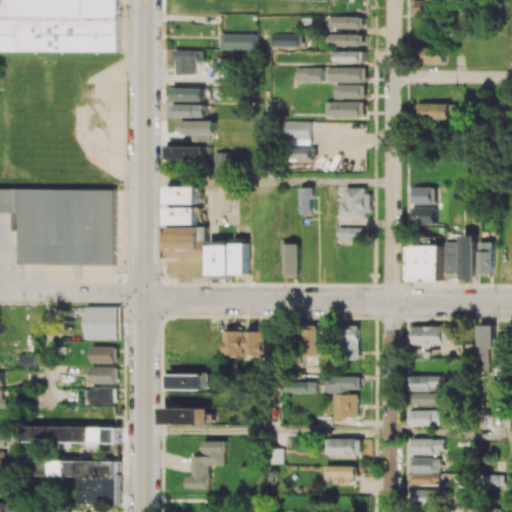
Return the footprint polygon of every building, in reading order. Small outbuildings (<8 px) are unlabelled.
[(122,0),(122,50),(5,50),(4,0),(122,0)] [(433,0),(413,0),(414,16),(434,15),(433,0)] [(332,27),(366,27),(366,16),(333,16),(332,27)] [(259,33),(223,33),(223,50),(259,50),(259,33)] [(277,45),(306,46),(306,34),(277,33),(277,45)] [(333,44),(363,45),(364,33),(334,33),(333,44)] [(420,63),(446,63),(445,46),(419,47),(420,63)] [(195,60),(205,59),(205,49),(178,49),(178,74),(196,74),(195,60)] [(366,50),(337,50),(337,61),(366,61),(366,50)] [(297,81),(324,81),(325,67),(297,67),(297,81)] [(330,81),(367,81),(367,67),(330,67),(330,81)] [(366,98),(366,84),(336,84),(335,98),(366,98)] [(174,100),(205,100),(206,87),(174,86),(174,100)] [(327,116),(365,117),(366,102),(327,101),(327,116)] [(450,102),(421,103),(422,119),(450,118),(450,102)] [(172,116),(207,117),(207,104),(172,104),(172,116)] [(170,158),(206,159),(206,146),(170,145),(170,158)] [(0,186),(118,188),(117,264),(22,263),(22,211),(0,210),(0,186)] [(168,203),(200,203),(200,186),(168,186),(168,203)] [(313,186),(300,187),(301,214),(313,214),(313,186)] [(370,218),(369,186),(346,187),(346,202),(342,202),(342,219),(370,218)] [(420,205),(420,220),(436,221),(437,194),(416,194),(415,205),(420,205)] [(169,223),(200,224),(200,207),(169,206),(169,223)] [(166,256),(208,257),(209,226),(166,226),(166,256)] [(477,235),(463,235),(462,279),(477,279),(477,235)] [(209,241),(211,279),(233,278),(232,240),(209,241)] [(462,241),(447,241),(447,245),(412,244),(411,278),(446,279),(446,273),(461,273),(462,241)] [(494,241),(480,241),(479,274),(493,275),(494,241)] [(235,274),(250,274),(249,242),(234,242),(235,274)] [(300,243),(288,243),(288,276),(300,277),(300,243)] [(87,306),(87,339),(122,339),(122,305),(87,306)] [(480,323),(479,369),(494,369),(495,323),(480,323)] [(361,358),(360,324),(342,325),(343,359),(361,358)] [(303,359),(320,358),(319,325),(302,326),(303,359)] [(451,343),(451,325),(412,326),(412,344),(451,343)] [(266,330),(243,331),(243,327),(225,327),(225,358),(266,357),(266,330)] [(510,335),(496,336),(498,375),(511,374),(510,335)] [(119,363),(119,346),(93,345),(93,362),(119,363)] [(35,369),(35,354),(20,354),(20,369),(35,369)] [(93,382),(119,382),(119,366),(93,366),(93,382)] [(170,373),(170,389),(209,388),(209,373),(170,373)] [(445,374),(413,374),(413,390),(446,389),(445,374)] [(361,392),(362,377),(288,375),(288,390),(361,392)] [(115,387),(86,386),(86,403),(115,404),(115,387)] [(0,407),(8,408),(8,388),(0,387),(0,407)] [(449,404),(449,392),(416,391),(415,403),(449,404)] [(359,394),(335,393),(334,416),(359,417),(359,394)] [(164,423),(210,424),(210,408),(164,407),(164,423)] [(444,410),(411,409),(411,425),(443,426),(444,410)] [(120,427),(26,425),(26,443),(73,444),(73,441),(120,442),(120,427)] [(363,438),(334,438),(334,454),(362,455),(363,438)] [(447,454),(448,438),(415,438),(415,453),(447,454)] [(227,440),(205,440),(205,453),(193,453),(192,476),(189,476),(189,488),(211,488),(211,464),(227,464),(227,440)] [(284,463),(285,448),(271,447),(271,463),(284,463)] [(442,483),(443,457),(414,456),(414,483),(442,483)] [(79,502),(120,502),(121,460),(26,460),(26,475),(79,475),(79,502)] [(337,483),(357,484),(357,465),(327,464),(327,476),(337,476),(337,483)] [(509,474),(489,474),(489,486),(509,485),(509,474)] [(441,506),(441,489),(413,489),(413,505),(441,506)] [(0,511),(11,511),(11,502),(0,501),(0,511)]
